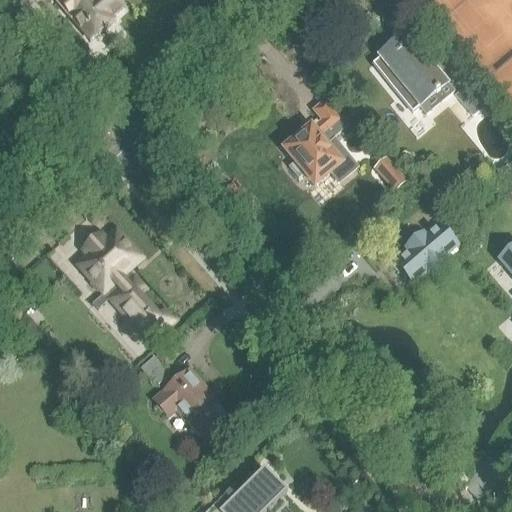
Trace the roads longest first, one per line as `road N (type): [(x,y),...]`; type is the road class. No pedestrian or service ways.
road 1 (residential): [(430,489),(131,143)]
road 2 (residential): [(131,143),(283,0)]
road 3 (residential): [(131,143),(8,0)]
road 4 (residential): [(0,264),(131,143)]
